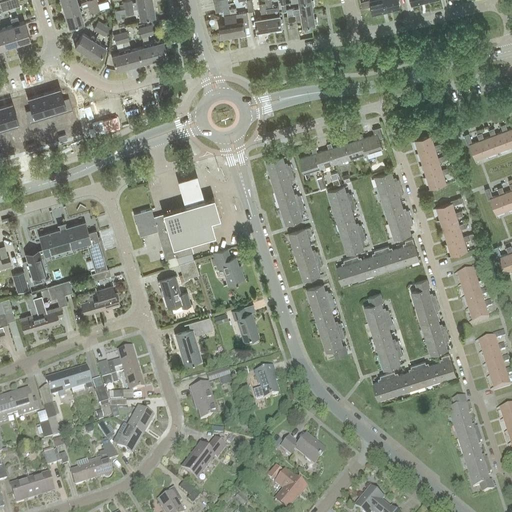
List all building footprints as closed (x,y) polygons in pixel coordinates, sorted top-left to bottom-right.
[(7,0),(5,1),(7,10),(13,8),(10,0),(7,0)] [(66,0),(61,2),(64,14),(83,9),(81,3),(77,4),(76,0),(66,0)] [(228,4),(227,0),(221,0),(213,2),(216,12),(223,11),(224,16),(225,16),(226,24),(220,25),(222,38),(222,39),(228,38),(228,37),(233,36),(229,9),(228,4)] [(248,12),(254,11),(252,0),(246,0),(248,12)] [(264,0),(265,3),(269,29),(276,28),(276,30),(282,29),(278,7),(273,8),(271,0),(264,0)] [(287,10),(288,16),(313,12),(312,6),(315,5),(313,0),(312,0),(311,0),(299,2),(300,8),(287,10)] [(370,0),(369,0),(373,14),(387,10),(384,0),(370,0)] [(384,0),(387,10),(399,7),(397,0),(384,0)] [(98,3),(88,6),(90,13),(100,10),(99,9),(103,8),(101,2),(98,3)] [(152,3),(125,8),(126,14),(133,13),(132,9),(137,8),(139,19),(155,16),(152,3)] [(264,30),(269,29),(265,3),(259,4),(260,11),(261,10),(262,19),(256,19),(258,31),(258,33),(264,32),(264,30)] [(229,9),(233,36),(240,35),(240,36),(246,35),(245,34),(246,34),(244,21),(243,22),(242,14),(241,14),(237,14),(236,8),(229,9)] [(84,14),(83,9),(64,14),(68,27),(83,23),(81,15),(84,14)] [(313,12),(288,16),(289,28),(298,27),(297,22),(297,20),(302,19),(303,26),(315,24),(315,23),(317,23),(317,17),(314,18),(313,12)] [(13,26),(18,44),(30,40),(25,22),(19,24),(17,17),(10,19),(11,21),(13,26)] [(99,33),(104,24),(98,20),(92,29),(99,33)] [(104,24),(99,33),(104,36),(110,28),(104,24)] [(145,26),(148,36),(154,34),(151,24),(145,26)] [(6,48),(18,44),(13,26),(0,30),(6,48)] [(141,38),(148,36),(145,26),(138,28),(141,38)] [(120,33),(123,43),(129,41),(126,31),(120,33)] [(116,45),(123,43),(120,33),(113,35),(116,45)] [(86,54),(96,38),(91,35),(89,38),(83,34),(75,47),(86,54)] [(96,38),(86,54),(97,61),(105,48),(99,43),(100,41),(96,38)] [(149,42),(154,60),(167,56),(163,41),(155,44),(154,40),(149,42)] [(142,63),(154,60),(149,42),(144,43),(145,46),(138,48),(142,63)] [(142,63),(138,48),(130,50),(129,47),(124,49),(129,66),(142,63)] [(116,70),(129,66),(124,49),(119,50),(120,53),(112,55),(116,70)] [(59,89),(49,92),(55,111),(65,108),(59,89)] [(49,92),(38,95),(44,114),(55,111),(49,92)] [(38,95),(28,98),(34,117),(44,114),(38,95)] [(12,103),(1,107),(7,125),(17,122),(12,103)] [(505,130),(511,146),(511,127),(508,129),(506,123),(502,125),(504,131),(505,130)] [(367,153),(382,148),(379,137),(382,136),(380,127),(373,129),(375,134),(364,138),(362,138),(367,153)] [(511,146),(505,130),(504,131),(496,134),(494,127),(490,129),(492,135),(494,135),(501,154),(502,154),(501,150),(510,146),(511,150),(511,149),(511,146)] [(435,147),(435,145),(432,138),(442,135),(441,130),(430,134),(431,135),(412,141),(412,142),(415,141),(419,152),(416,153),(416,154),(435,147)] [(494,135),(492,135),(485,138),(483,132),(478,134),(480,140),(482,139),(489,158),(490,158),(489,155),(499,151),(500,154),(501,154),(494,135)] [(351,158),(367,153),(362,138),(364,138),(362,133),(358,134),(359,139),(348,143),(346,143),(351,158)] [(482,139),(480,140),(473,142),(469,133),(465,135),(469,145),(470,145),(477,163),(478,162),(477,159),(487,156),(488,159),(489,158),(482,139)] [(346,143),(348,143),(347,137),(342,139),(344,144),(333,148),(331,148),(336,163),(351,158),(346,143)] [(331,148),(333,148),(331,142),(327,144),(328,149),(317,152),(316,153),(320,168),(336,163),(331,148)] [(439,160),(438,157),(436,150),(442,148),(441,143),(435,145),(435,147),(416,154),(419,153),(423,164),(420,165),(420,166),(439,160)] [(316,153),(317,152),(316,147),(311,149),(313,154),(300,158),(305,173),(320,168),(316,153)] [(443,171),(442,169),(440,162),(446,160),(444,155),(438,157),(439,160),(420,166),(423,165),(426,176),(423,177),(424,177),(443,171)] [(271,178),(293,171),(290,164),(286,165),(283,157),(266,162),(271,178)] [(443,171),(424,177),(424,178),(427,177),(430,188),(427,189),(427,190),(447,184),(444,174),(450,172),(448,167),(442,169),(443,171)] [(276,193),(293,188),(290,180),(295,178),(293,171),(271,178),(276,193)] [(335,184),(341,183),(337,171),(331,173),(335,184)] [(380,192),(401,186),(399,178),(394,180),(392,172),(376,177),(380,192)] [(350,180),(348,173),(342,175),(344,182),(350,180)] [(196,174),(177,179),(183,204),(204,199),(196,174)] [(333,207),(354,201),(351,194),(348,195),(345,186),(328,192),(333,207)] [(385,208),(401,202),(399,194),(404,193),(401,186),(380,192),(385,208)] [(511,189),(505,192),(503,186),(498,188),(500,194),(503,193),(510,212),(509,209),(511,207),(511,189)] [(503,193),(500,194),(493,197),(490,187),(485,189),(489,199),(491,199),(497,217),(498,216),(497,214),(508,210),(509,212),(510,212),(503,193)] [(281,208),(302,201),(300,194),(295,196),(293,188),(276,193),(281,208)] [(456,215),(456,212),(453,205),(463,202),(462,197),(451,201),(452,202),(433,208),(434,209),(437,208),(440,219),(437,220),(437,221),(456,215)] [(157,231),(166,260),(167,259),(168,262),(178,259),(179,264),(193,260),(191,252),(193,252),(190,241),(213,234),(209,221),(220,218),(214,198),(203,201),(203,202),(164,213),(153,217),(154,219),(157,231)] [(302,201),(281,208),(286,224),(303,219),(300,210),(305,209),(302,201)] [(338,222),(355,217),(352,209),(356,207),(354,201),(333,207),(338,222)] [(390,223),(411,216),(409,209),(404,210),(401,202),(385,208),(390,223)] [(140,236),(157,231),(154,219),(153,217),(151,209),(133,214),(140,236)] [(460,227),(460,224),(457,217),(463,215),(462,210),(456,212),(456,215),(437,221),(440,220),(444,231),(441,232),(441,233),(460,227)] [(411,216),(390,223),(395,238),(411,233),(409,225),(413,223),(411,216)] [(343,238),(363,231),(361,224),(357,225),(355,217),(338,222),(343,238)] [(88,233),(85,222),(65,228),(64,223),(65,223),(65,222),(57,225),(58,225),(60,229),(38,236),(42,250),(25,255),(25,254),(24,254),(33,284),(42,281),(41,275),(45,274),(40,257),(86,243),(86,242),(87,242),(90,241),(88,233)] [(464,239),(463,236),(461,229),(467,227),(466,222),(460,224),(460,227),(441,233),(444,232),(448,243),(445,244),(445,245),(464,239)] [(294,249),(311,244),(308,236),(313,234),(311,227),(306,228),(289,234),(294,249)] [(96,230),(88,233),(90,241),(87,242),(86,242),(86,243),(95,271),(107,267),(96,230)] [(363,231),(343,238),(348,253),(364,248),(362,239),(365,238),(363,231)] [(464,239),(445,245),(445,246),(448,245),(452,255),(448,256),(449,257),(468,251),(465,241),(471,239),(469,235),(463,236),(464,239)] [(404,265),(419,260),(412,237),(404,240),(406,245),(398,248),(404,265)] [(299,265),(320,258),(318,250),(313,252),(311,244),(294,249),(299,265)] [(389,269),(404,265),(398,248),(391,250),(389,245),(381,247),(389,269)] [(511,255),(511,252),(509,253),(502,255),(499,246),(494,248),(498,258),(499,258),(506,276),(507,276),(505,272),(511,269),(511,255)] [(373,274),(389,269),(381,247),(374,250),(375,255),(368,257),(373,274)] [(212,254),(213,258),(211,258),(213,266),(215,265),(217,270),(222,268),(227,285),(245,280),(242,271),(240,271),(236,257),(231,259),(228,248),(212,254)] [(358,279),(373,274),(368,257),(360,260),(359,255),(351,257),(358,279)] [(0,257),(0,270),(12,267),(8,256),(0,257)] [(343,284),(358,279),(351,257),(343,260),(345,265),(337,267),(343,284)] [(320,258),(299,265),(304,280),(321,275),(318,266),(323,265),(320,258)] [(194,260),(179,264),(184,279),(199,275),(194,260)] [(478,281),(477,279),(475,272),(484,269),(483,264),(472,268),(473,269),(454,275),(455,276),(458,275),(461,286),(458,287),(478,281)] [(94,281),(111,275),(109,269),(92,274),(94,281)] [(23,272),(12,275),(17,293),(28,290),(23,272)] [(159,281),(167,308),(180,304),(182,308),(191,305),(187,292),(182,294),(176,276),(159,281)] [(481,294),(481,292),(478,284),(485,282),(483,278),(477,279),(478,281),(458,287),(459,288),(461,287),(465,298),(462,299),(462,300),(481,294)] [(417,308),(438,301),(436,294),(431,296),(429,288),(430,288),(427,279),(415,283),(417,291),(412,292),(417,308)] [(61,283),(65,295),(72,292),(69,281),(61,283)] [(57,297),(65,295),(61,283),(53,286),(57,297)] [(312,305),(333,299),(331,291),(326,293),(324,284),(307,290),(312,305)] [(97,295),(102,309),(119,304),(116,292),(114,293),(112,286),(96,291),(97,295)] [(485,305),(485,304),(482,296),(488,294),(487,290),(481,292),(481,294),(462,300),(462,301),(466,300),(469,310),(466,311),(466,312),(485,305)] [(370,323),(391,316),(388,309),(384,310),(381,303),(384,302),(381,293),(369,297),(371,305),(365,307),(370,323)] [(84,314),(102,309),(97,295),(87,298),(88,300),(81,303),(84,314)] [(1,301),(4,313),(12,310),(9,299),(1,301)] [(317,321),(333,315),(331,307),(336,306),(333,299),(312,305),(317,321)] [(417,308),(421,323),(438,318),(435,310),(440,309),(438,301),(417,308)] [(485,305),(466,312),(469,311),(473,322),(469,323),(470,324),(489,318),(486,308),(492,306),(490,302),(485,304),(485,305)] [(37,310),(42,327),(59,322),(57,316),(63,315),(60,306),(46,310),(43,303),(35,305),(36,306),(35,306),(37,310)] [(42,327),(37,310),(35,306),(29,308),(31,315),(20,318),(24,332),(42,327)] [(244,341),(258,337),(251,313),(246,315),(244,308),(231,312),(234,320),(237,319),(244,341)] [(218,322),(227,319),(226,313),(216,316),(218,322)] [(322,336),(343,329),(341,322),(336,324),(333,315),(317,321),(322,336)] [(374,338),(391,333),(388,325),(393,323),(391,316),(370,323),(374,338)] [(209,318),(188,324),(190,331),(174,335),(174,336),(176,336),(184,364),(183,365),(200,360),(202,366),(203,366),(194,335),(202,332),(203,333),(204,333),(203,332),(213,330),(209,318)] [(426,339),(447,332),(445,325),(441,326),(438,318),(421,323),(426,339)] [(343,329),(322,336),(327,352),(333,350),(335,357),(348,353),(345,345),(343,346),(341,338),(345,337),(343,329)] [(499,349),(498,347),(496,339),(505,336),(504,331),(494,334),(495,337),(476,343),(479,342),(482,353),(479,354),(480,355),(499,349)] [(447,332),(426,339),(431,354),(448,349),(445,341),(450,339),(447,332)] [(379,353),(401,347),(398,340),(394,342),(391,333),(374,338),(379,353)] [(503,361),(502,359),(500,351),(506,350),(504,345),(498,347),(499,349),(480,355),(483,355),(486,365),(484,366),(484,367),(503,361)] [(123,372),(138,367),(132,347),(117,352),(119,360),(107,364),(107,362),(97,365),(101,378),(110,376),(116,374),(123,372)] [(401,347),(379,353),(384,369),(401,364),(398,355),(403,354),(401,347)] [(440,362),(435,363),(441,381),(456,376),(449,354),(442,357),(442,359),(439,359),(440,362)] [(507,373),(506,371),(504,363),(510,362),(508,357),(502,359),(503,361),(484,367),(487,366),(490,377),(487,378),(487,379),(507,373)] [(425,386),(441,381),(435,363),(429,365),(428,363),(426,364),(425,362),(418,364),(425,386)] [(409,391),(425,386),(418,364),(411,366),(411,368),(408,369),(409,371),(404,373),(409,391)] [(138,367),(123,372),(129,392),(144,387),(138,367)] [(248,374),(246,367),(233,371),(235,378),(248,374)] [(278,394),(272,375),(275,374),(273,367),(254,373),(258,386),(259,385),(261,389),(252,392),(255,400),(263,398),(278,394)] [(66,374),(71,390),(91,384),(86,368),(66,374)] [(507,375),(511,373),(511,368),(506,371),(507,373),(487,379),(488,380),(491,379),(494,389),(491,390),(491,391),(510,385),(507,375)] [(231,376),(229,369),(206,375),(208,383),(231,376)] [(393,396),(409,391),(404,373),(399,375),(398,372),(395,373),(395,371),(386,374),(393,396)] [(64,392),(71,390),(66,374),(46,380),(50,396),(58,394),(59,399),(66,396),(64,392)] [(116,374),(110,376),(113,384),(118,383),(116,374)] [(378,401),(393,396),(386,374),(380,376),(381,378),(378,379),(379,381),(372,383),(378,401)] [(201,420),(217,415),(208,384),(189,389),(195,407),(197,406),(201,420)] [(99,404),(108,402),(103,388),(94,391),(99,404)] [(28,389),(7,396),(13,414),(18,413),(19,417),(38,411),(35,400),(31,401),(28,389)] [(13,414),(7,396),(0,397),(0,423),(8,421),(6,416),(13,414)] [(454,426),(470,421),(468,412),(473,411),(470,403),(467,404),(465,396),(452,401),(455,408),(448,410),(454,426)] [(58,426),(56,418),(52,404),(43,407),(47,420),(52,437),(60,435),(60,434),(58,426)] [(511,418),(511,404),(497,410),(501,409),(504,420),(501,421),(501,422),(511,418)] [(127,427),(143,435),(153,417),(138,408),(127,427)] [(511,431),(511,418),(501,422),(501,423),(505,422),(508,432),(505,433),(505,434),(511,431)] [(458,441),(480,434),(478,427),(473,429),(470,421),(454,426),(458,441)] [(48,422),(39,425),(44,440),(52,437),(48,422)] [(107,441),(112,437),(102,422),(97,426),(107,441)] [(68,432),(65,424),(58,426),(60,434),(68,432)] [(132,454),(143,435),(127,427),(116,446),(132,454)] [(463,457),(480,451),(477,443),(482,441),(480,434),(458,441),(463,457)] [(314,465),(325,451),(306,435),(298,445),(288,437),(280,447),(290,456),(295,450),(314,465)] [(269,446),(275,451),(282,442),(276,437),(269,446)] [(216,457),(225,447),(215,439),(207,450),(200,445),(182,468),(196,480),(215,456),(216,457)] [(87,463),(88,466),(93,480),(103,477),(104,478),(105,478),(106,479),(107,479),(108,478),(109,478),(110,477),(111,476),(111,475),(112,474),(107,461),(118,457),(107,440),(101,442),(104,452),(99,454),(100,459),(87,463)] [(53,451),(52,448),(42,451),(47,466),(57,463),(53,451)] [(59,456),(57,449),(54,450),(57,462),(61,461),(62,465),(68,463),(65,454),(59,456)] [(468,472),(490,465),(487,457),(482,458),(480,451),(463,457),(468,472)] [(490,465),(468,472),(473,488),(480,486),(482,493),(495,489),(492,480),(489,481),(487,473),(492,471),(490,465)] [(75,486),(93,480),(88,466),(70,471),(75,486)] [(293,478),(284,471),(283,473),(275,466),(267,477),(284,490),(275,501),(286,510),(301,493),(302,493),(306,488),(294,478),(293,478)] [(29,480),(34,498),(54,492),(48,474),(29,480)] [(15,504),(34,498),(29,480),(9,486),(15,504)] [(193,504),(199,496),(183,482),(179,488),(189,496),(187,499),(193,504)] [(395,511),(391,508),(390,509),(381,501),(383,498),(371,487),(354,506),(361,511),(371,511),(373,510),(375,511),(395,511)] [(168,494),(157,501),(163,511),(182,511),(178,504),(181,502),(173,488),(167,492),(168,494)] [(244,507),(248,502),(238,494),(234,499),(244,507)]
